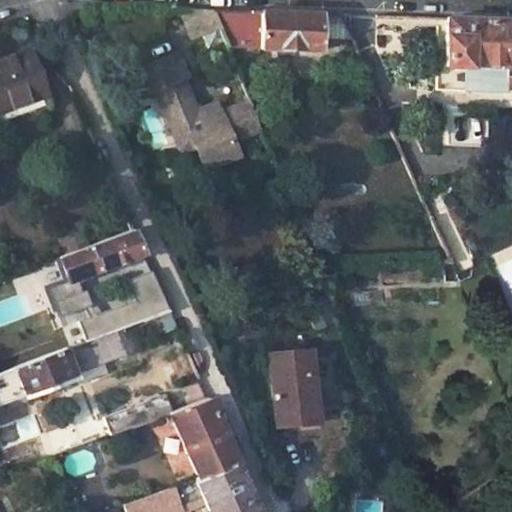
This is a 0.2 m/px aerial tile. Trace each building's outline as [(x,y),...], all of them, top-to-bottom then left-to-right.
[(190,7),(177,7),(189,36),(200,31),(190,7)] [(210,8),(190,7),(200,31),(217,24),(210,8)] [(266,10),(210,8),(217,24),(223,41),(225,46),(316,50),(318,12),(266,10)] [(374,44),(375,14),(338,13),(356,51),(374,44)] [(511,18),(434,16),(432,76),(500,79),(500,82),(511,82),(511,18)] [(206,48),(223,41),(217,24),(200,31),(206,48)] [(25,47),(0,56),(0,106),(41,91),(25,47)] [(149,92),(170,140),(186,134),(192,150),(200,167),(235,154),(230,142),(259,130),(247,100),(215,112),(218,117),(201,124),(197,115),(182,80),(186,78),(176,57),(153,67),(161,87),(149,92)] [(161,87),(153,67),(131,76),(140,96),(149,92),(161,87)] [(214,109),(197,115),(201,124),(218,117),(215,112),(214,109)] [(186,134),(170,140),(177,156),(192,150),(186,134)] [(57,257),(67,283),(141,253),(130,228),(57,257)] [(113,305),(66,322),(74,344),(128,324),(166,310),(159,292),(114,308),(113,305)] [(74,344),(5,370),(7,376),(14,374),(22,397),(75,378),(73,373),(137,349),(128,324),(74,344)] [(310,351),(267,354),(271,425),(307,424),(304,377),(312,377),(310,351)] [(22,397),(14,374),(7,376),(5,370),(0,371),(0,389),(7,408),(24,402),(22,397)] [(496,375),(490,378),(494,387),(500,384),(496,375)] [(304,377),(307,424),(314,423),(312,377),(304,377)] [(162,394),(100,417),(106,433),(165,412),(168,411),(162,394)] [(165,412),(194,477),(234,463),(221,432),(206,397),(168,411),(165,412)] [(191,478),(206,511),(255,511),(244,486),(234,463),(194,477),(191,478)] [(119,504),(121,511),(168,511),(177,509),(168,486),(119,504)]
